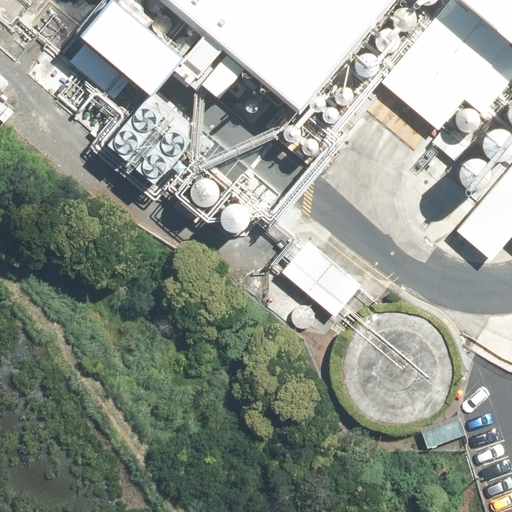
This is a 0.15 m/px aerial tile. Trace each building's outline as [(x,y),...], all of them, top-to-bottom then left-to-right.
[(511,0),(139,0),(186,39),(166,65),(95,7),(94,7),(63,44),(75,53),(66,64),(109,102),(121,88),(139,101),(159,77),(176,91),(185,81),(206,58),(213,63),(191,86),(188,90),(208,105),(211,102),(230,78),(284,122),(388,0),(434,0),(441,6),(376,88),(395,102),(433,133),(460,103),(478,116),(506,83),(511,87),(511,0)] [(403,0),(403,1),(405,4),(407,7),(410,8),(414,9),(417,8),(420,6),(422,4),(423,0),(403,0)] [(403,17),(401,15),(398,13),(395,12),(391,12),(388,14),(386,16),(384,19),(383,22),(384,25),(385,28),(388,30),(390,32),(394,32),(397,32),(400,30),(402,27),(404,24),(404,21),(403,17)] [(386,41),(384,39),(382,37),(378,36),(375,36),(372,37),(369,40),(368,42),(367,46),(367,49),(369,52),(371,54),(374,56),(377,56),(381,56),(384,54),(386,51),(387,48),(387,45),(386,41)] [(362,68),(360,65),(357,63),(354,62),(351,62),(347,64),(345,66),(343,69),(343,72),(343,75),(345,78),(347,80),(350,82),(353,82),(357,82),(360,80),(362,78),(363,74),(363,71),(362,68)] [(344,96),(341,93),(339,91),(335,90),(332,90),(329,92),(326,94),(325,97),(324,100),(324,103),(326,106),(328,108),(331,110),(334,110),(338,110),(341,108),(343,105),(344,102),(345,99),(344,96)] [(314,107),(313,104),(311,102),(308,101),(305,101),(303,102),(300,103),(298,105),(297,108),(297,111),(298,114),(300,116),(303,118),(306,118),(308,118),(311,116),(313,115),(314,112),(315,109),(314,107)] [(511,106),(505,106),(499,107),(495,110),(491,114),(489,119),(489,124),(490,129),(493,134),(497,137),(502,139),(508,139),(511,138),(511,106)] [(332,117),(330,114),(327,112),(324,111),(321,112),(317,113),(315,115),(313,118),(313,121),(313,125),(315,127),(317,130),(320,131),(323,132),(327,131),(330,129),(332,127),(333,124),(333,120),(332,117)] [(287,134),(285,131),(282,129),(279,128),(275,128),(272,130),(270,132),(268,135),(268,138),(268,141),(269,144),(272,147),(275,148),(278,149),(281,148),(284,146),(287,144),(288,141),(288,137),(287,134)] [(498,148),(496,143),(492,138),(487,136),(481,135),(475,137),(471,140),(467,144),(465,149),(465,154),(466,159),(469,164),(473,167),(478,169),(484,169),(490,167),(494,164),(498,159),(499,154),(498,148)] [(307,147),(305,144),(302,143),(299,142),(296,142),(293,143),(290,145),(288,148),(288,152),(288,155),(290,158),(292,160),(295,162),(298,162),(302,161),(305,160),(307,157),(308,154),(308,150),(307,147)] [(511,157),(452,232),(481,255),(498,235),(511,239),(511,157)] [(472,177),(469,172),(465,168),(460,165),(454,165),(448,166),(444,169),(441,173),(439,178),(438,183),(440,188),(442,193),(447,196),(451,198),(457,199),(463,197),(467,193),(471,189),(472,183),(472,177)] [(207,193),(205,188),(201,184),(196,182),(190,181),(184,182),(180,185),(176,189),(174,194),(174,199),(175,205),(178,209),(182,212),(187,214),(193,215),(199,213),(203,210),(207,205),(208,199),(207,193)] [(356,288),(304,245),(278,276),(330,319),(356,288)] [(312,335),(305,344),(320,356),(335,337),(317,322),(309,332),(312,335)]
